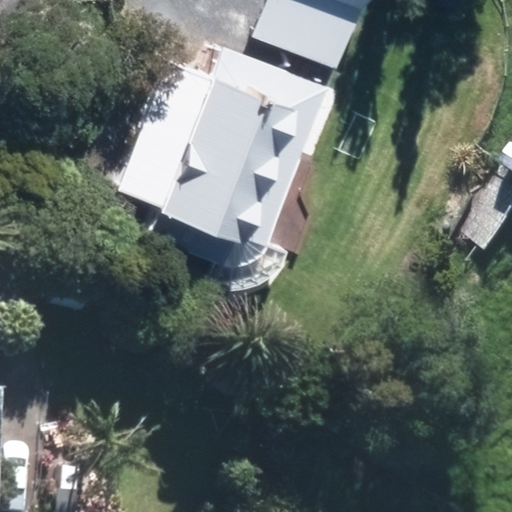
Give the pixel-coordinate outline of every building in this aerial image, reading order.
[(264,0),(250,36),(334,70),(362,0),(264,0)] [(259,255),(325,90),(220,49),(147,235),(224,265),(232,245),(259,255)] [(511,224),(511,140),(510,139),(423,267),(465,295),(511,224)] [(191,343),(180,356),(201,374),(212,362),(191,343)] [(226,371),(213,386),(233,404),(246,388),(226,371)]
